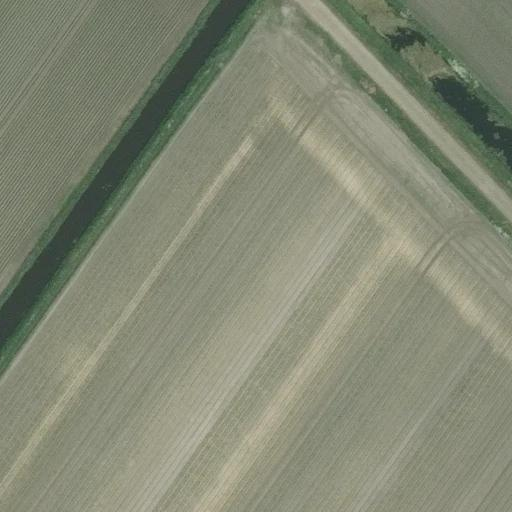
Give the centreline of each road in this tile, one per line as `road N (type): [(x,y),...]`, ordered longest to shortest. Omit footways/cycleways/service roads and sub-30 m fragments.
road 1 (track): [(213,0),(0,301)]
road 2 (unclassified): [(511,211),(304,0)]
